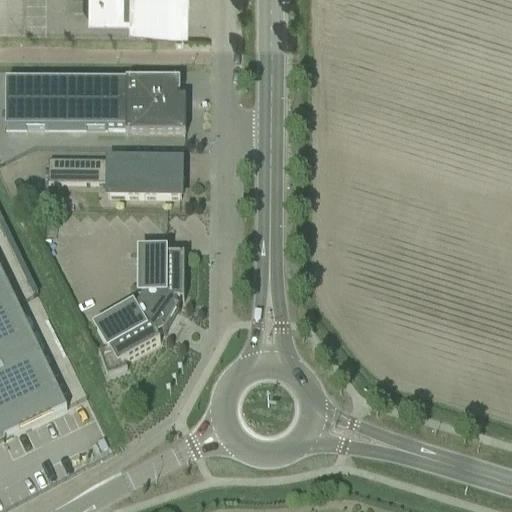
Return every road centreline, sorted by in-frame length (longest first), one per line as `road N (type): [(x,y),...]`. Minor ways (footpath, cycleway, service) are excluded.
road 1 (tertiary): [(76,511),(225,434)]
road 2 (secondary): [(268,282),(265,130)]
road 3 (unclassified): [(224,131),(223,267)]
road 4 (secondary): [(511,485),(384,447)]
road 5 (unclassified): [(224,0),(224,131)]
road 6 (secondary): [(265,130),(265,0)]
